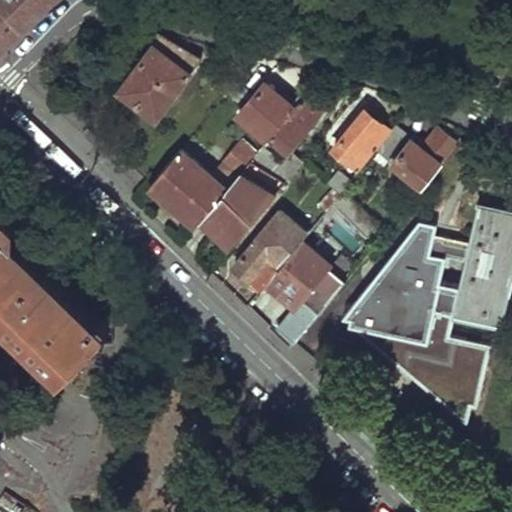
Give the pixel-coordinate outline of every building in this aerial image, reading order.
[(0,0),(0,55),(56,0),(0,0)] [(159,29),(115,88),(158,120),(204,56),(159,29)] [(296,102),(264,76),(235,112),(266,139),(268,136),(296,102)] [(296,102),(268,136),(286,152),(290,150),(328,105),(307,89),(296,102)] [(358,170),(376,148),(393,127),(364,103),(329,146),(358,170)] [(390,159),(389,161),(421,187),(459,139),(437,122),(421,141),(411,133),(410,134),(390,159)] [(376,148),(390,159),(410,134),(396,123),(393,127),(376,148)] [(239,171),(250,159),(258,150),(242,136),(224,158),(239,171)] [(193,225),(199,218),(229,183),(182,144),(146,186),(193,225)] [(258,150),(250,159),(285,181),(303,160),(290,150),(286,152),(280,159),(263,144),(258,150)] [(285,181),(250,159),(239,171),(229,183),(199,218),(229,247),(285,181)] [(328,181),(340,192),(351,179),(339,169),(328,181)] [(340,193),(332,187),(318,203),(326,209),(340,193)] [(379,224),(345,189),(332,203),(366,237),(379,224)] [(0,300),(14,313),(4,324),(62,380),(68,384),(118,332),(21,239),(24,236),(24,221),(0,198),(0,300)] [(511,290),(511,206),(479,200),(471,239),(436,231),(438,220),(421,217),(343,315),(468,422),(472,404),(477,405),(491,343),(451,334),(455,314),(504,325),(511,290)] [(263,282),(302,237),(309,229),(280,205),(230,264),(259,288),(263,282)] [(328,258),(302,237),(263,282),(291,305),(278,324),(294,338),(344,275),(327,260),(328,258)]
